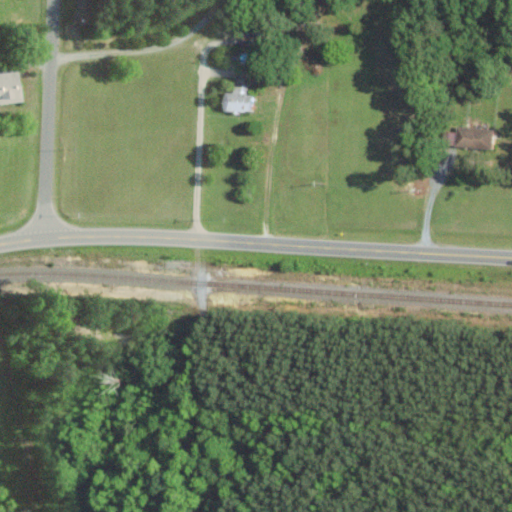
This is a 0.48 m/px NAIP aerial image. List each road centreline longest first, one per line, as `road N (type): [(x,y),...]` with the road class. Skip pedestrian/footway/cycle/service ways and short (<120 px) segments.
road 1 (secondary): [(511,255),(199,232),(46,233),(0,243)]
road 2 (residential): [(46,233),(55,0)]
